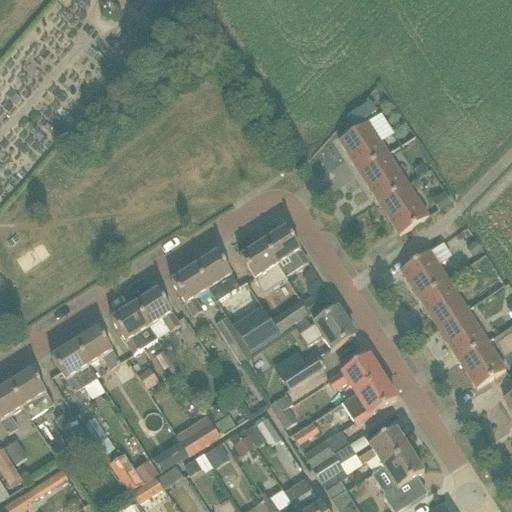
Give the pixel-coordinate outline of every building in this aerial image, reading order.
[(338,144),(359,176),(388,157),(367,126),(338,144)] [(388,157),(359,176),(379,207),(408,189),(388,157)] [(428,220),(427,219),(408,189),(379,207),(399,239),(428,220)] [(446,196),(433,204),(439,214),(452,206),(446,196)] [(286,231),(263,246),(277,268),(290,260),(299,273),(308,266),(286,231)] [(277,268),(263,246),(240,260),(262,296),(264,298),(287,284),(277,268)] [(400,273),(419,303),(448,285),(429,255),(400,273)] [(209,292),(218,306),(237,295),(240,292),(217,256),(194,270),(209,292)] [(194,270),(171,285),(194,320),(203,314),(195,301),(209,292),(194,270)] [(448,285),(419,303),(438,333),(467,314),(448,285)] [(157,294),(134,308),(157,344),(170,335),(180,329),(157,294)] [(322,295),(304,307),(311,318),(329,307),(322,295)] [(270,321),(279,336),(307,319),(298,304),(270,321)] [(157,344),(134,308),(112,323),(134,358),(157,344)] [(279,340),(261,311),(232,329),(251,359),(279,340)] [(355,340),(338,312),(299,337),(308,350),(323,341),(332,355),(355,340)] [(438,333),(458,363),(486,344),(467,314),(438,333)] [(215,328),(220,335),(240,366),(251,359),(232,329),(227,321),(215,328)] [(120,367),(98,332),(75,347),(89,369),(102,360),(110,374),(120,367)] [(477,392),(505,374),(486,344),(458,363),(477,392)] [(74,378),(89,369),(75,347),(52,361),(75,396),(82,391),(74,378)] [(314,357),(303,364),(291,372),(286,363),(274,371),(290,396),(325,373),(314,357)] [(356,399),(382,381),(368,360),(328,385),(334,395),(348,386),(356,398),(356,399)] [(54,408),(32,374),(9,388),(23,411),(22,411),(30,423),(54,408)] [(350,422),(351,421),(357,430),(397,403),(382,381),(356,399),(356,398),(341,408),(350,422)] [(9,388),(0,394),(0,425),(7,438),(17,432),(9,419),(22,411),(23,411),(9,388)] [(270,409),(285,433),(298,425),(289,411),(293,408),(287,398),(270,409)] [(94,451),(87,439),(70,414),(55,424),(78,461),(94,451)] [(229,419),(215,427),(221,437),(235,428),(229,419)] [(98,448),(108,442),(95,422),(85,428),(98,448)] [(255,431),(260,438),(269,451),(281,444),(267,423),(255,431)] [(221,441),(220,440),(212,427),(181,446),(191,461),(221,441)] [(318,437),(312,427),(293,440),(299,449),(318,437)] [(410,454),(396,432),(355,457),(361,467),(375,458),(384,471),(410,454)] [(48,447),(55,458),(61,453),(55,443),(48,447)] [(4,452),(15,469),(27,461),(16,445),(4,452)] [(174,468),(188,459),(180,446),(166,455),(174,468)] [(311,473),(332,459),(323,446),(303,459),(311,473)] [(206,457),(214,470),(229,461),(220,448),(206,457)] [(311,473),(326,495),(347,481),(340,469),(355,459),(349,448),(332,459),(311,473)] [(0,476),(7,488),(20,480),(3,453),(0,455),(0,476)] [(410,454),(384,471),(391,483),(377,491),(390,511),(405,511),(410,509),(399,492),(424,476),(410,454)] [(129,497),(145,487),(139,477),(126,460),(111,470),(129,497)] [(145,487),(159,479),(152,469),(139,477),(145,487)] [(60,475),(21,500),(26,510),(67,484),(60,475)] [(173,486),(166,475),(157,481),(165,492),(173,486)] [(163,495),(155,482),(131,497),(139,510),(163,495)] [(0,503),(9,498),(0,483),(0,503)] [(293,511),(323,511),(311,493),(290,507),(290,508),(293,511)] [(27,511),(26,510),(21,500),(1,511),(27,511)] [(265,511),(293,511),(290,508),(283,511),(276,511),(270,501),(262,506),(265,511)]
